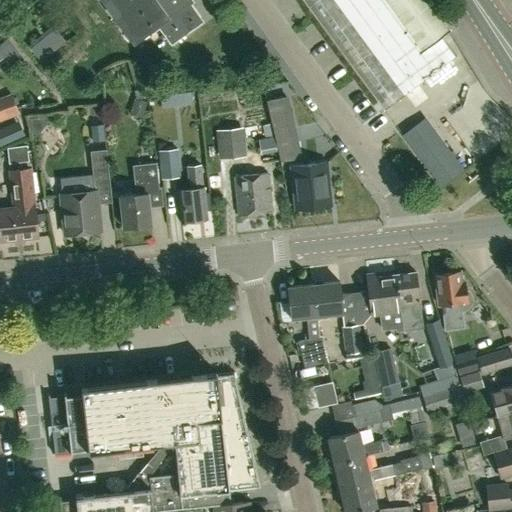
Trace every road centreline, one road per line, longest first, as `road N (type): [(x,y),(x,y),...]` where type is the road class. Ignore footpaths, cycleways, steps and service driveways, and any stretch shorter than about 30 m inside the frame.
road 1 (residential): [(413,236),(392,191),(254,0)]
road 2 (residential): [(306,511),(245,254)]
road 3 (residential): [(0,282),(245,254)]
road 4 (residential): [(245,254),(413,236)]
